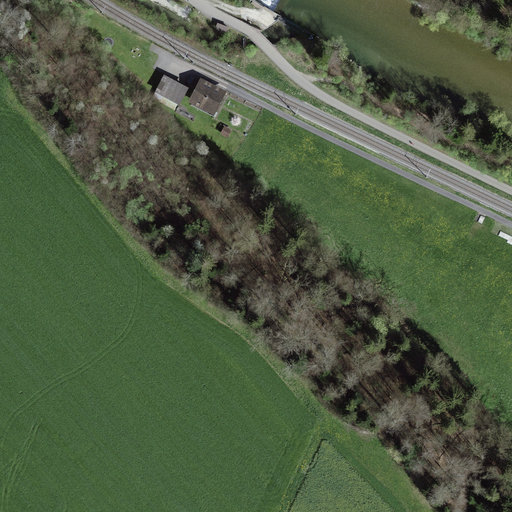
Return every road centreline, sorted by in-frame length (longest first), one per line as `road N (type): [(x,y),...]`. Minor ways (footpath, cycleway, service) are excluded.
road 1 (unclassified): [(511,224),(224,84)]
road 2 (unclassified): [(511,193),(333,105),(252,32)]
